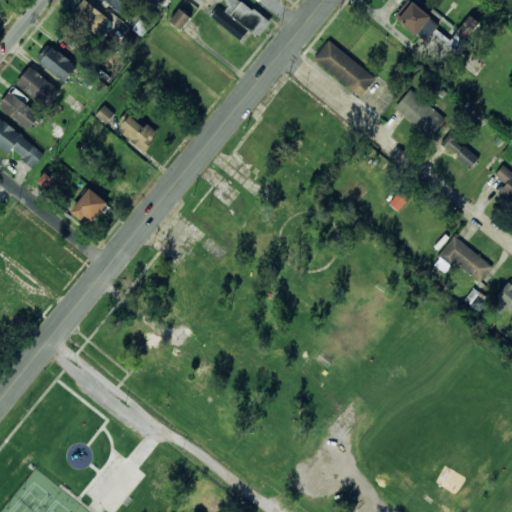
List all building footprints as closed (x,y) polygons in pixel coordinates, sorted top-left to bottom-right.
[(84,0),(73,14),(98,33),(110,17),(86,0),(84,0)] [(102,0),(129,12),(134,0),(102,0)] [(272,22),(242,0),(228,0),(222,9),(260,38),(272,22)] [(438,26),(413,0),(411,0),(396,15),(421,42),(438,26)] [(240,40),(248,29),(218,6),(210,17),(240,40)] [(191,17),(179,8),(169,21),(181,30),(191,17)] [(465,40),(479,22),(469,14),(455,33),(465,40)] [(312,61),(360,98),(375,78),(327,41),(312,61)] [(79,67),(51,45),(39,61),(67,83),(79,67)] [(49,109),(62,90),(30,67),(17,85),(49,109)] [(324,110),(289,82),(279,95),(296,109),(284,123),(302,137),(324,110)] [(430,137),(445,118),(410,89),(394,108),(430,137)] [(43,117),(13,90),(0,103),(0,105),(29,132),(43,117)] [(106,123),(114,113),(104,105),(95,115),(106,123)] [(145,152),(160,135),(132,112),(117,129),(145,152)] [(35,167),(46,152),(0,119),(0,146),(12,155),(13,152),(35,167)] [(441,143),(456,154),(464,144),(449,133),(441,143)] [(125,176),(139,157),(120,142),(106,161),(125,176)] [(232,157),(262,179),(280,154),(269,146),(261,157),(242,144),(232,157)] [(478,158),(465,146),(455,156),(469,168),(478,158)] [(511,172),(503,165),(494,174),(505,184),(499,192),(511,203),(511,172)] [(37,181),(49,192),(57,182),(45,172),(37,181)] [(112,205),(93,189),(74,211),(92,227),(112,205)] [(409,196),(400,189),(389,203),(398,210),(409,196)] [(440,252),(479,283),(493,266),(453,235),(440,252)] [(507,306),(511,309),(511,284),(509,282),(491,303),(502,312),(507,306)]
